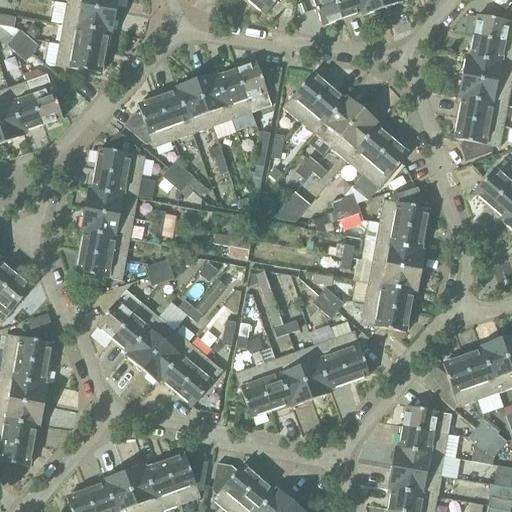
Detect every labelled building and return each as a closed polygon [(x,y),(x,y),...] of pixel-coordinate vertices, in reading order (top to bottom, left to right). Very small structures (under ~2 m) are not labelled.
[(67,0),(67,5),(116,14),(118,0),(67,0)] [(249,0),(248,2),(264,16),(277,0),(249,0)] [(333,0),(311,0),(321,27),(341,20),(333,0)] [(333,0),(341,20),(361,13),(356,0),(333,0)] [(356,0),(361,13),(362,16),(382,10),(378,0),(356,0)] [(378,0),(382,10),(402,3),(400,0),(378,0)] [(67,5),(63,25),(108,34),(112,34),(116,14),(67,5)] [(16,18),(0,15),(0,26),(14,29),(16,18)] [(511,23),(478,17),(474,37),(511,44),(511,23)] [(63,25),(59,45),(105,53),(108,34),(63,25)] [(23,48),(29,40),(20,33),(15,39),(14,40),(23,48)] [(511,44),(474,37),(470,58),(511,65),(511,44)] [(14,40),(8,48),(16,55),(23,48),(14,40)] [(23,48),(32,56),(38,48),(29,40),(23,48)] [(59,45),(55,67),(101,75),(105,53),(59,45)] [(23,48),(16,55),(25,63),(32,56),(23,48)] [(466,57),(462,78),(511,87),(511,84),(511,65),(470,58),(466,57)] [(256,64),(235,71),(250,115),(271,108),(256,64)] [(216,78),(232,122),(250,115),(235,71),(216,78)] [(215,74),(195,81),(211,129),(216,141),(236,134),(232,122),(216,78),(215,74)] [(283,110),(299,124),(330,88),(313,74),(283,110)] [(27,83),(42,127),(62,120),(56,105),(47,76),(27,83)] [(462,78),(458,98),(462,99),(508,107),(511,87),(462,78)] [(195,81),(175,88),(177,92),(192,136),(211,129),(195,81)] [(27,83),(8,90),(23,133),(42,127),(27,83)] [(330,88),(299,124),(314,136),(345,101),(330,88)] [(8,90),(0,92),(0,131),(4,144),(24,137),(23,133),(8,90)] [(177,92),(157,99),(172,143),(192,136),(177,92)] [(345,101),(314,136),(331,150),(364,112),(347,98),(345,101)] [(132,117),(123,127),(146,146),(151,144),(153,150),(172,143),(157,99),(137,106),(140,114),(132,117)] [(462,99),(458,119),(504,128),(508,107),(462,99)] [(364,112),(331,150),(346,163),(377,128),(379,125),(364,112)] [(458,119),(454,140),(462,142),(460,150),(465,163),(493,153),(494,148),(500,149),(500,148),(504,128),(458,119)] [(346,163),(341,170),(346,174),(343,178),(354,186),(362,177),(392,141),(377,128),(346,163)] [(99,150),(95,170),(141,179),(145,158),(139,157),(140,152),(118,133),(108,143),(107,152),(99,150)] [(260,133),(258,144),(268,146),(270,135),(260,133)] [(275,136),(273,147),(283,149),(285,137),(275,136)] [(392,141),(362,177),(378,190),(408,155),(392,141)] [(268,146),(258,144),(254,166),(264,168),(268,146)] [(212,161),(215,160),(220,177),(229,174),(229,173),(219,147),(208,151),(212,161)] [(283,149),(273,147),(271,159),(281,161),(283,149)] [(318,166),(317,165),(309,158),(302,165),(311,173),(318,166)] [(175,163),(169,171),(178,178),(184,171),(175,163)] [(321,169),(318,166),(311,173),(320,180),(321,181),(327,173),(321,169)] [(494,170),(474,194),(490,208),(511,181),(511,166),(503,177),(494,170)] [(275,169),(268,176),(276,183),(282,175),(275,169)] [(95,170),(92,191),(137,199),(141,179),(95,170)] [(178,178),(169,171),(163,178),(172,186),(178,178)] [(194,179),(184,171),(178,178),(187,186),(194,179)] [(187,186),(178,178),(172,186),(181,194),(187,186)] [(511,181),(490,208),(505,221),(506,221),(511,213),(511,181)] [(383,202),(379,223),(425,231),(429,210),(420,209),(422,200),(417,189),(391,198),(390,203),(383,202)] [(87,190),(84,210),(134,219),(137,199),(92,191),(87,190)] [(344,209),(358,205),(354,195),(341,200),(344,209)] [(261,216),(266,217),(275,218),(278,200),(265,198),(261,216)] [(274,219),(296,223),(306,211),(292,198),(274,219)] [(251,209),(247,199),(238,203),(241,212),(251,209)] [(344,209),(341,200),(331,203),(332,205),(328,207),(330,213),(334,212),(335,213),(344,209)] [(344,209),(348,219),(361,214),(358,205),(344,209)] [(344,209),(335,213),(327,215),(330,225),(348,219),(344,209)] [(84,210),(80,232),(84,232),(130,241),(134,220),(134,219),(84,210)] [(153,224),(163,226),(165,213),(155,212),(153,224)] [(505,221),(503,224),(511,232),(511,213),(506,221),(505,221)] [(365,241),(421,252),(421,251),(425,231),(379,223),(379,224),(369,223),(365,241)] [(161,237),(163,226),(153,224),(151,236),(161,237)] [(84,232),(80,252),(126,261),(130,241),(84,232)] [(215,235),(213,245),(229,248),(231,238),(215,235)] [(228,258),(247,262),(251,242),(231,238),(229,248),(228,258)] [(365,241),(362,258),(372,260),(372,264),(421,273),(425,252),(421,251),(421,252),(365,241)] [(344,246),(342,258),(352,260),(354,248),(344,246)] [(80,252),(76,274),(122,282),(126,261),(80,252)] [(350,272),(352,260),(342,258),(340,270),(350,272)] [(167,261),(156,265),(159,274),(171,271),(167,261)] [(0,263),(0,292),(15,275),(0,263)] [(208,264),(200,274),(210,282),(217,272),(208,264)] [(372,264),(368,284),(413,293),(417,294),(421,273),(372,264)] [(159,274),(156,265),(145,269),(148,278),(159,274)] [(194,310),(194,309),(187,317),(196,324),(203,317),(203,316),(226,287),(237,281),(241,282),(244,270),(227,267),(225,277),(223,275),(218,281),(217,282),(194,310)] [(171,271),(159,274),(163,284),(174,280),(171,271)] [(285,326),(283,326),(264,273),(256,276),(251,275),(249,289),(258,285),(274,330),(273,330),(279,347),(290,343),(288,335),(285,326)] [(163,284),(159,274),(148,278),(151,288),(163,284)] [(15,275),(0,292),(0,322),(1,324),(31,289),(15,275)] [(333,279),(313,276),(312,285),(331,288),(333,279)] [(368,284),(364,305),(410,313),(413,293),(368,284)] [(194,309),(193,309),(203,297),(194,289),(184,301),(178,309),(187,317),(194,309)] [(328,305),(334,297),(325,289),(319,297),(328,305)] [(126,292),(96,327),(112,340),(141,305),(126,292)] [(321,312),(328,305),(319,297),(312,305),(321,312)] [(343,305),(334,297),(328,305),(337,312),(343,305)] [(141,305),(112,340),(128,354),(158,319),(141,305)] [(337,312),(328,305),(321,312),(330,320),(337,312)] [(364,305),(360,326),(406,334),(410,313),(364,305)] [(128,354),(126,357),(142,370),(174,332),(158,319),(128,354)] [(226,322),(224,334),(233,335),(236,324),(226,322)] [(296,322),(285,326),(288,335),(299,331),(296,322)] [(240,325),(238,336),(248,338),(250,326),(240,325)] [(329,327),(310,334),(314,347),(330,391),(349,384),(334,340),(333,341),(333,340),(329,327)] [(174,332),(142,370),(158,384),(160,381),(190,346),(174,332)] [(354,333),(334,340),(349,384),(369,377),(354,333)] [(233,335),(224,334),(221,346),(231,347),(233,335)] [(511,335),(500,340),(511,372),(511,335)] [(0,346),(0,356),(3,357),(3,356),(48,365),(52,345),(7,336),(4,348),(0,346)] [(248,338),(238,336),(236,348),(246,350),(248,338)] [(511,372),(500,340),(480,347),(482,351),(498,395),(511,389),(511,372)] [(190,346),(160,381),(176,394),(206,359),(190,346)] [(314,347),(295,354),(311,402),(331,395),(330,391),(314,347)] [(263,351),(251,356),(255,368),(271,412),(290,405),(275,361),(271,350),(264,352),(263,351)] [(482,351),(462,358),(478,402),(477,402),(482,415),(503,408),(498,395),(482,351)] [(295,354),(275,361),(290,405),(291,409),(311,402),(295,354)] [(0,357),(0,367),(1,368),(0,371),(0,376),(44,385),(48,365),(3,356),(3,357),(2,358),(0,357)] [(462,358),(443,365),(458,409),(477,402),(478,402),(462,358)] [(206,359),(176,394),(192,408),(222,373),(206,359)] [(255,368),(235,375),(251,419),(271,412),(255,368)] [(0,376),(0,398),(44,407),(48,386),(44,385),(0,376)] [(0,398),(0,420),(36,428),(40,429),(44,407),(0,398)] [(406,408),(402,429),(448,437),(452,416),(406,408)] [(0,441),(32,447),(36,428),(0,420),(0,441)] [(491,443),(498,436),(498,435),(499,433),(483,421),(476,430),(491,443)] [(399,449),(444,457),(448,437),(402,429),(399,449)] [(491,443),(476,430),(468,439),(474,445),(484,452),(491,443)] [(491,443),(500,451),(507,443),(498,436),(491,443)] [(0,441),(0,463),(28,469),(32,447),(0,441)] [(484,452),(474,445),(471,463),(492,467),(494,458),(500,451),(491,443),(484,452)] [(395,448),(391,469),(441,478),(444,457),(399,449),(395,448)] [(184,455),(164,463),(180,506),(200,499),(198,493),(203,491),(208,463),(194,461),(187,464),(184,455)] [(164,463),(145,469),(160,511),(163,511),(180,506),(164,463)] [(217,465),(212,493),(217,497),(213,502),(224,511),(231,511),(259,480),(242,466),(237,473),(231,468),(217,465)] [(144,466),(124,473),(138,511),(160,511),(145,469),(144,466)] [(391,469),(388,490),(391,491),(392,490),(437,498),(441,478),(391,469)] [(138,511),(124,473),(104,480),(106,484),(115,511),(138,511)] [(259,480),(231,511),(258,511),(274,493),(259,480)] [(115,511),(106,484),(86,491),(93,511),(115,511)] [(274,493),(258,511),(285,511),(293,503),(277,490),(274,493)] [(391,491),(388,511),(394,511),(434,511),(437,498),(392,490),(391,491)] [(93,511),(86,491),(66,498),(71,511),(93,511)] [(488,509),(501,511),(509,511),(511,502),(491,498),(488,509)] [(303,511),(293,503),(285,511),(303,511)]
